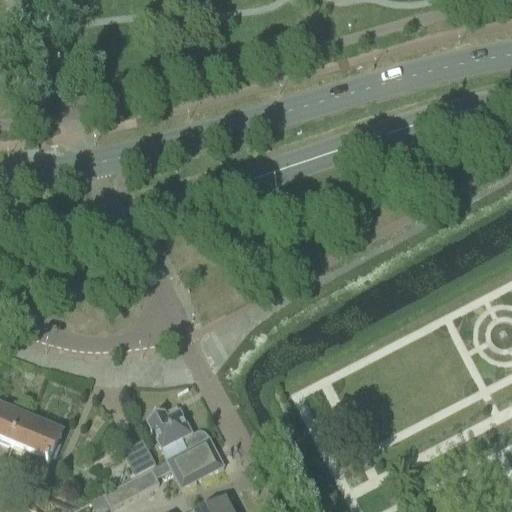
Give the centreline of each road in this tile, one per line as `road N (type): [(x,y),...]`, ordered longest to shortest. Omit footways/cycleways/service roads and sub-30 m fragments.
road 1 (secondary): [(511,59),(443,70),(99,164)]
road 2 (secondary): [(126,219),(511,100)]
road 3 (unclassified): [(0,319),(53,341),(183,341),(126,219)]
road 4 (secondary): [(0,234),(126,219)]
